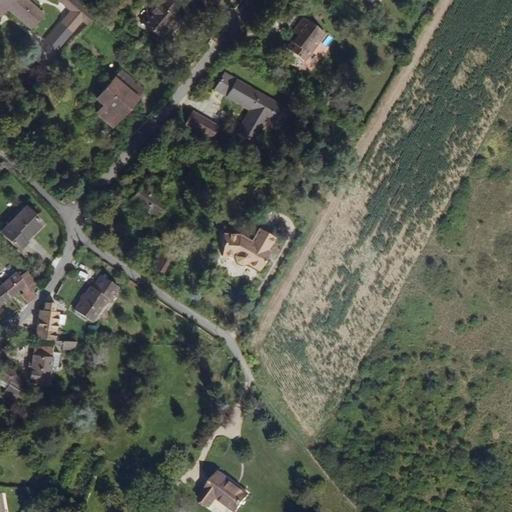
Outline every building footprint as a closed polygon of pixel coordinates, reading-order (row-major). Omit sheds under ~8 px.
[(39,6),(32,0),(0,0),(0,7),(5,2),(27,19),(39,6)] [(57,44),(84,12),(90,17),(96,10),(85,0),(69,0),(73,3),(46,36),(57,44)] [(165,18),(177,2),(174,0),(153,0),(148,6),(150,8),(143,17),(159,31),(167,21),(165,18)] [(227,0),(198,0),(216,14),(227,0)] [(303,60),(323,30),(302,17),(292,32),(295,36),(286,49),(303,60)] [(111,127),(134,96),(134,93),(140,85),(118,68),(93,100),(100,104),(94,113),(111,127)] [(275,121),(283,105),(227,74),(218,89),(252,110),(241,132),(255,140),(270,118),(275,121)] [(209,138),(215,125),(191,111),(183,124),(209,138)] [(161,221),(175,200),(145,184),(142,188),(137,197),(132,205),(161,221)] [(67,200),(71,191),(64,186),(59,194),(67,200)] [(137,197),(142,188),(136,186),(131,193),(137,197)] [(212,204),(216,197),(209,193),(205,200),(212,204)] [(28,241),(46,222),(29,208),(4,234),(24,252),(30,244),(28,241)] [(269,251),(276,238),(260,229),(253,242),(240,235),(225,234),(225,256),(234,255),(237,257),(239,263),(242,264),(246,264),(262,273),(268,262),(264,259),(269,251)] [(166,276),(178,255),(165,247),(153,268),(166,276)] [(268,262),(273,253),(269,251),(264,259),(268,262)] [(31,291),(37,285),(30,277),(25,281),(21,276),(17,271),(1,285),(11,297),(19,290),(24,296),(19,300),(25,306),(36,297),(31,291)] [(25,281),(30,277),(26,272),(21,276),(25,281)] [(110,301),(119,288),(101,276),(93,287),(91,286),(75,310),(93,322),(108,300),(110,301)] [(0,306),(11,297),(1,285),(0,285),(0,306)] [(62,337),(66,311),(61,308),(62,303),(60,299),(52,300),(52,304),(50,308),(44,309),(43,336),(62,337)] [(82,347),(83,339),(62,337),(62,342),(69,343),(70,346),(82,347)] [(59,369),(62,346),(42,344),(41,361),(37,361),(36,365),(40,368),(59,369)] [(16,382),(22,372),(22,371),(12,363),(5,375),(10,379),(7,385),(18,391),(21,385),(16,382)] [(57,385),(59,369),(40,368),(38,382),(57,385)] [(32,383),(26,379),(28,376),(22,372),(16,382),(21,385),(28,390),(32,383)] [(55,399),(49,394),(45,400),(54,406),(55,399)] [(249,494),(219,473),(200,499),(210,506),(217,498),(235,511),(249,494)]
